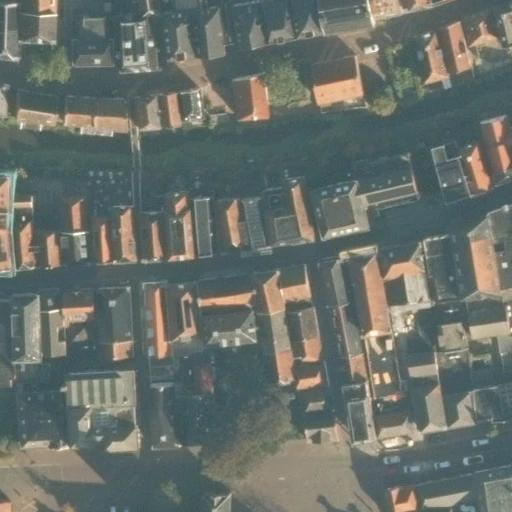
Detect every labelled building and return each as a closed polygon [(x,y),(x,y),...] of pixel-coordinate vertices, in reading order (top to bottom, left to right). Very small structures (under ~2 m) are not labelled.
[(0,0),(0,54),(15,57),(15,56),(17,57),(18,38),(19,1),(18,1),(0,0)] [(19,1),(18,38),(53,40),(54,0),(18,0),(18,1),(19,1)] [(134,15),(117,15),(118,41),(118,45),(118,62),(119,64),(119,70),(158,67),(156,41),(153,13),(162,13),(161,8),(159,0),(141,0),(142,2),(133,2),(134,15)] [(172,0),(174,11),(208,7),(206,0),(172,0)] [(325,32),(319,0),(259,0),(233,5),(241,47),(325,32)] [(319,0),(325,32),(376,24),(373,12),(370,0),(319,0)] [(394,8),(392,0),(371,0),(374,12),(394,8)] [(404,0),(406,9),(433,4),(432,0),(404,0)] [(511,0),(510,0),(496,5),(506,45),(511,43),(511,0)] [(174,11),(164,12),(169,59),(226,53),(221,6),(208,7),(174,11)] [(501,36),(494,6),(463,17),(469,45),(476,43),(501,36)] [(74,38),(74,65),(116,64),(115,17),(74,18),(74,38)] [(439,28),(443,46),(445,54),(449,72),(452,87),(460,84),(457,70),(471,66),(460,20),(439,28)] [(414,37),(424,82),(445,76),(448,88),(452,87),(449,72),(445,54),(443,46),(439,28),(438,29),(414,37)] [(476,43),(469,45),(472,53),(480,57),(476,43)] [(367,108),(356,55),(312,64),(320,102),(342,97),(345,111),(367,108)] [(240,119),(269,116),(264,72),(234,79),(240,119)] [(202,117),(198,87),(176,92),(180,120),(202,117)] [(56,94),(17,88),(15,119),(20,119),(19,127),(53,130),(53,123),(54,123),(56,94)] [(179,124),(174,92),(155,94),(158,125),(179,124)] [(92,133),(92,125),(92,124),(91,97),(64,95),(63,122),(74,123),(73,132),(92,133)] [(137,127),(157,126),(153,95),(133,97),(137,127)] [(125,128),(124,105),(123,97),(91,97),(92,124),(92,125),(92,133),(110,135),(112,127),(125,128)] [(511,126),(510,128),(506,115),(481,122),(498,183),(511,178),(511,126)] [(458,148),(456,140),(434,145),(434,144),(433,145),(447,203),(472,194),(458,148)] [(458,148),(472,194),(472,195),(479,192),(493,188),(480,141),(458,148)] [(420,196),(409,153),(369,162),(368,158),(353,161),(357,179),(314,189),(325,236),(332,234),(381,223),(377,205),(420,196)] [(0,266),(2,267),(2,268),(3,268),(3,266),(10,266),(10,269),(13,269),(13,268),(10,222),(11,195),(11,175),(0,174),(0,266)] [(264,195),(271,245),(293,242),(315,238),(306,176),(284,178),(285,186),(265,189),(266,195),(264,195)] [(166,195),(170,257),(195,255),(190,191),(166,193),(166,195)] [(11,195),(10,222),(13,268),(13,269),(37,266),(33,220),(32,194),(11,195)] [(62,230),(88,229),(86,195),(62,197),(62,230)] [(150,259),(170,257),(166,195),(156,196),(157,211),(142,212),(144,260),(150,259)] [(271,245),(264,195),(242,199),(241,197),(217,200),(223,252),(271,245)] [(218,253),(214,197),(192,198),(196,255),(203,254),(218,253)] [(490,213),(509,333),(511,332),(511,202),(490,211),(490,213)] [(116,260),(137,259),(133,206),(114,206),(114,208),(113,208),(116,260)] [(96,262),(116,260),(113,208),(111,209),(111,214),(93,216),(96,261),(96,262)] [(56,230),(55,217),(55,213),(35,213),(35,218),(39,266),(64,264),(62,232),(62,230),(56,230)] [(498,335),(509,333),(490,213),(481,215),(451,223),(451,226),(451,225),(452,231),(463,296),(462,296),(467,337),(473,336),(498,333),(498,335)] [(88,231),(88,229),(62,230),(62,232),(64,264),(92,263),(89,231),(88,231)] [(463,296),(452,231),(425,236),(427,246),(436,308),(443,351),(437,352),(431,313),(427,314),(427,318),(418,319),(421,336),(407,338),(410,353),(409,354),(420,429),(448,425),(478,420),(472,371),(467,337),(462,296),(463,296)] [(401,245),(412,313),(432,309),(430,297),(422,241),(401,245)] [(416,329),(412,313),(401,245),(381,249),(395,331),(416,329)] [(371,396),(377,437),(414,431),(407,390),(403,390),(393,328),(380,251),(349,256),(353,282),(356,281),(365,333),(366,333),(375,396),(371,396)] [(364,352),(365,352),(354,300),(353,300),(345,257),(321,261),(330,305),(334,330),(339,357),(364,352)] [(314,306),(306,264),(279,269),(254,272),(258,302),(259,310),(258,310),(265,360),(258,361),(260,387),(269,387),(269,382),(298,378),(294,355),(291,339),(286,310),(288,310),(290,324),(295,323),(297,338),(319,335),(314,306)] [(252,302),(258,302),(254,272),(247,273),(199,280),(203,314),(253,308),(252,302)] [(174,382),(184,382),(195,381),(194,357),(193,351),(205,350),(204,335),(205,335),(199,281),(168,284),(174,354),(174,359),(174,365),(174,382)] [(149,355),(174,354),(168,284),(145,285),(149,355)] [(94,342),(99,342),(99,357),(114,356),(134,355),(130,285),(99,287),(99,289),(101,320),(93,321),(94,342)] [(39,290),(39,293),(42,351),(68,351),(67,343),(66,325),(64,289),(61,289),(61,287),(39,290)] [(101,320),(99,289),(95,289),(95,288),(64,289),(66,325),(75,324),(78,318),(90,317),(90,321),(87,321),(89,336),(84,336),(84,342),(94,342),(93,321),(101,320)] [(43,357),(42,351),(39,293),(13,294),(14,296),(16,358),(43,357)] [(7,296),(0,295),(0,383),(13,383),(13,376),(17,376),(14,296),(7,296)] [(206,343),(257,337),(253,308),(203,314),(206,343)] [(501,351),(511,349),(511,332),(509,333),(498,335),(501,351)] [(304,364),(324,361),(319,335),(297,338),(291,339),(294,355),(303,354),(304,364)] [(68,359),(81,358),(99,357),(99,342),(94,342),(84,342),(67,343),(68,351),(68,359)] [(184,443),(195,443),(195,442),(217,441),(211,350),(205,350),(193,351),(194,357),(195,381),(184,382),(187,411),(181,412),(184,443)] [(368,378),(364,352),(339,357),(344,383),(368,378)] [(329,385),(324,361),(304,364),(303,354),(294,355),(298,378),(300,389),(329,385)] [(82,371),(69,371),(66,372),(67,382),(64,382),(65,386),(67,385),(67,390),(68,390),(72,445),(96,444),(96,438),(105,438),(106,449),(141,446),(136,367),(135,367),(135,362),(123,363),(123,368),(115,369),(114,356),(99,357),(81,358),(82,371)] [(43,363),(42,382),(51,382),(51,363),(43,363)] [(151,383),(174,382),(174,365),(150,366),(151,383)] [(491,368),(472,371),(478,420),(507,416),(502,381),(493,382),(491,368)] [(511,415),(511,369),(503,371),(505,380),(502,381),(507,416),(511,415)] [(231,381),(227,377),(220,378),(219,385),(224,389),(230,387),(231,381)] [(377,437),(371,396),(368,378),(344,383),(355,441),(377,437)] [(155,445),(184,443),(181,412),(187,411),(184,382),(174,382),(151,383),(155,445)] [(304,415),(334,411),(329,385),(300,389),(304,415)] [(51,447),(72,445),(68,390),(67,390),(19,393),(24,446),(51,444),(51,447)] [(334,411),(304,415),(308,440),(339,439),(334,411)] [(511,511),(511,464),(475,471),(475,473),(481,511),(511,511)] [(481,511),(475,473),(402,487),(402,486),(384,489),(388,511),(481,511)] [(230,511),(231,492),(218,492),(205,492),(204,511),(230,511)] [(0,511),(9,511),(9,499),(0,499),(0,511)]
